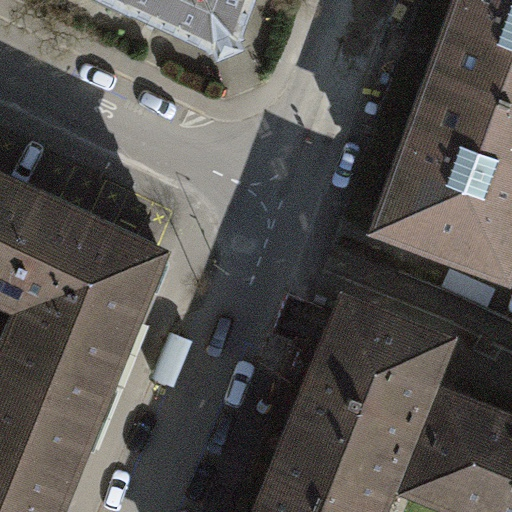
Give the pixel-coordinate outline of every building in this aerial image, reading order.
[(115,0),(213,45),(236,36),(250,0),(115,0)] [(511,0),(462,0),(437,74),(511,99),(511,0)] [(511,252),(511,99),(437,74),(384,223),(507,266),(511,252)] [(164,252),(0,174),(0,292),(26,305),(0,369),(0,383),(96,423),(164,252)] [(277,475),(368,511),(375,511),(402,446),(425,455),(443,408),(421,399),(447,336),(348,297),(277,475)] [(0,511),(59,511),(96,423),(0,383),(0,511)] [(425,455),(415,479),(499,511),(511,511),(511,414),(451,391),(443,408),(425,455)] [(261,511),(368,511),(277,475),(261,511)]
